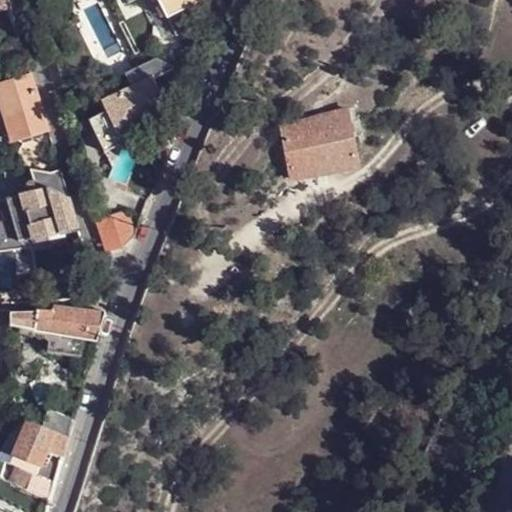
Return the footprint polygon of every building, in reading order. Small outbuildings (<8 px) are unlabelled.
[(81,11),(98,2),(97,0),(79,0),(76,2),(81,11)] [(127,0),(129,3),(136,0),(157,0),(176,37),(200,25),(192,7),(204,0),(127,0)] [(55,56),(64,85),(88,77),(79,48),(55,56)] [(159,60),(148,65),(155,80),(179,68),(159,60)] [(155,80),(148,65),(127,75),(134,88),(105,102),(110,112),(91,121),(107,154),(138,139),(134,129),(160,116),(155,107),(166,102),(155,80)] [(0,94),(13,143),(50,132),(34,73),(0,82),(0,94)] [(155,107),(160,116),(170,111),(166,102),(155,107)] [(294,182),(360,169),(349,110),(283,123),(294,182)] [(156,139),(167,159),(173,146),(167,132),(156,139)] [(33,166),(33,179),(71,198),(62,171),(56,173),(33,166)] [(36,237),(36,238),(64,234),(64,233),(80,230),(71,198),(33,179),(27,177),(26,180),(27,186),(31,188),(21,191),(22,193),(8,197),(0,197),(0,249),(23,246),(21,240),(36,237)] [(127,211),(95,221),(98,229),(105,255),(108,254),(108,253),(122,248),(136,236),(127,211)] [(92,296),(93,303),(109,302),(111,294),(92,296)] [(11,311),(11,325),(53,333),(85,338),(97,341),(106,312),(55,305),(54,307),(24,310),(11,311)] [(85,338),(53,333),(51,352),(82,356),(85,338)] [(74,420),(48,409),(44,426),(70,436),(74,420)] [(30,419),(17,451),(43,462),(49,448),(64,453),(70,436),(44,426),(30,419)] [(17,451),(13,462),(16,463),(34,473),(39,475),(43,462),(17,451)] [(0,498),(12,503),(13,499),(18,485),(8,480),(3,477),(10,462),(0,456),(0,498)] [(16,463),(8,480),(18,485),(28,489),(34,473),(16,463)] [(34,473),(28,489),(43,496),(51,500),(56,482),(39,475),(34,473)]
